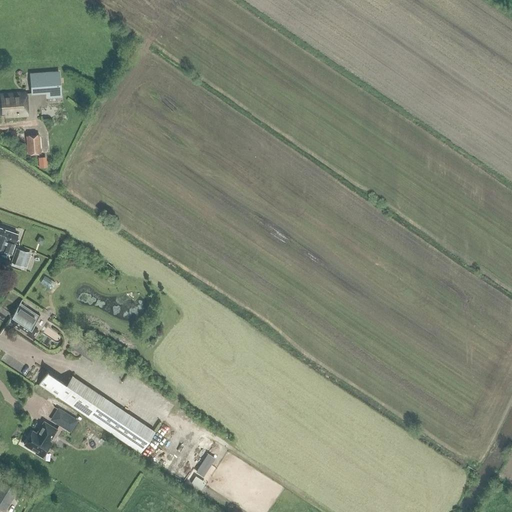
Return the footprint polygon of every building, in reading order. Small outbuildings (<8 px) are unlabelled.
[(32,92),(47,91),(47,97),(60,96),(59,72),(30,74),(32,94),(32,92)] [(26,93),(0,95),(0,98),(0,97),(0,115),(5,115),(5,117),(28,116),(26,93)] [(28,155),(40,154),(39,135),(27,136),(28,155)] [(0,250),(4,252),(4,251),(11,254),(18,234),(0,228),(0,250)] [(31,256),(27,255),(28,253),(17,249),(12,262),(27,267),(31,256)] [(42,276),(40,283),(51,287),(54,280),(42,276)] [(28,333),(27,335),(33,339),(38,331),(33,328),(41,316),(40,316),(39,317),(20,304),(23,300),(22,300),(18,306),(6,298),(1,306),(0,305),(0,306),(12,315),(11,316),(16,320),(13,325),(19,330),(20,328),(28,333)] [(75,335),(68,345),(89,361),(97,351),(75,335)] [(38,385),(39,384),(141,453),(155,432),(71,376),(65,385),(47,372),(48,370),(48,369),(37,385),(38,385)] [(78,420),(67,413),(62,421),(73,428),(78,420)] [(44,422),(39,430),(40,430),(38,434),(32,431),(24,445),(36,452),(36,453),(43,458),(48,450),(47,450),(51,442),(49,441),(57,429),(44,422)] [(206,452),(194,471),(202,476),(214,457),(206,452)] [(200,489),(205,482),(194,475),(189,482),(200,489)] [(19,500),(26,489),(20,485),(17,490),(2,481),(0,484),(0,508),(4,511),(14,497),(19,500)]
